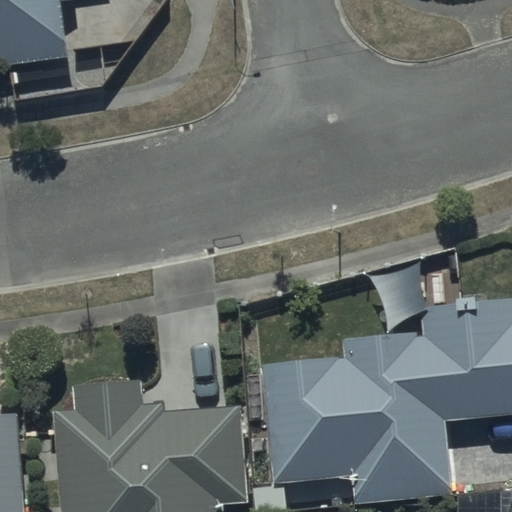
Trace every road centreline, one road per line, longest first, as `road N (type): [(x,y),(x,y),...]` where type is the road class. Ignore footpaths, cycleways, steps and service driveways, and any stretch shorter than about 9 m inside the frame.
road 1 (residential): [(0,226),(310,164)]
road 2 (residential): [(310,164),(511,111)]
road 3 (residential): [(292,0),(310,164)]
